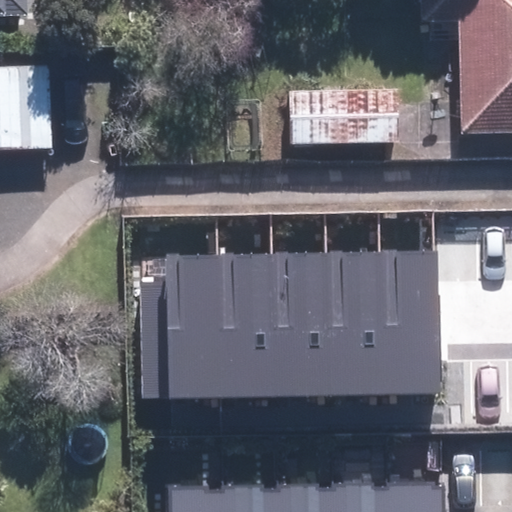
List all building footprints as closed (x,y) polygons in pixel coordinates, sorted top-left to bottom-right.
[(0,0),(0,13),(27,13),(26,0),(0,0)] [(511,0),(414,0),(415,26),(451,25),(454,137),(511,135),(511,0)] [(39,73),(0,74),(0,151),(42,150),(39,73)] [(391,95),(280,93),(279,147),(390,149),(391,95)] [(434,254),(167,259),(168,284),(142,285),(144,401),(436,396),(434,254)] [(438,511),(438,480),(168,485),(168,511),(438,511)]
